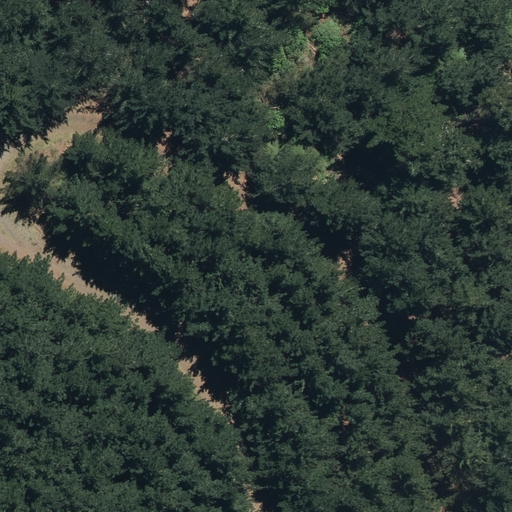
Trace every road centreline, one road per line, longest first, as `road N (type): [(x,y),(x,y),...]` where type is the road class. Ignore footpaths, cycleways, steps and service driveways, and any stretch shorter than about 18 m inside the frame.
road 1 (track): [(0,142),(66,121),(154,141),(251,186),(342,262),(382,334),(433,511)]
road 2 (track): [(254,511),(227,417),(165,336),(59,272),(0,215)]
